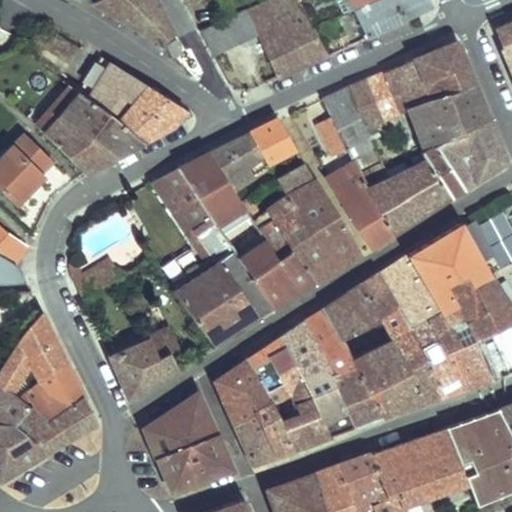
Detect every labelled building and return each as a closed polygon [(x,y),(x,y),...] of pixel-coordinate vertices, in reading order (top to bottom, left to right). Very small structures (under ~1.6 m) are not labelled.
[(113,15),(143,0),(92,0),(91,1),(113,15)] [(161,11),(154,0),(143,0),(113,15),(132,27),(161,11)] [(297,0),(269,0),(201,30),(214,56),(240,43),(238,36),(258,27),(276,77),(326,55),(297,0)] [(367,36),(434,7),(430,0),(369,0),(353,7),(367,36)] [(173,34),(161,11),(132,27),(159,44),(173,34)] [(511,18),(493,26),(511,74),(511,18)] [(183,53),(176,41),(166,47),(173,59),(183,53)] [(429,102),(472,84),(453,43),(416,59),(429,102)] [(140,141),(192,114),(97,55),(88,68),(96,74),(80,95),(140,141)] [(408,111),(429,102),(416,59),(371,78),(381,121),(392,117),(408,111)] [(404,152),(392,117),(381,121),(371,78),(349,88),(373,141),(373,146),(382,170),(389,170),(412,157),(410,149),(404,152)] [(64,83),(35,125),(44,134),(75,91),(64,83)] [(488,118),(472,84),(429,102),(408,111),(422,152),(429,149),(488,118)] [(373,141),(349,88),(321,99),(330,117),(348,151),(353,162),(366,188),(385,182),(382,170),(373,146),(373,141)] [(140,141),(80,95),(75,91),(44,134),(80,172),(140,141)] [(348,151),(330,117),(315,123),(332,157),(348,151)] [(462,188),(507,161),(488,118),(429,149),(433,156),(437,155),(461,189),(462,188)] [(286,155),(296,150),(276,119),(251,131),(270,163),(286,155)] [(233,189),(271,166),(270,163),(251,131),(247,133),(208,151),(233,189)] [(25,136),(0,160),(0,184),(18,203),(33,188),(27,181),(49,159),(25,136)] [(461,189),(437,155),(433,156),(429,149),(422,152),(416,155),(422,164),(447,198),(461,189)] [(233,189),(208,151),(179,166),(207,211),(236,194),(233,189)] [(394,231),(363,190),(366,188),(353,162),(327,175),(370,246),(394,231)] [(394,231),(447,198),(422,164),(393,180),(389,170),(382,170),(385,182),(366,188),(363,190),(394,231)] [(213,345),(271,308),(237,256),(228,243),(215,222),(214,222),(207,211),(179,166),(152,180),(205,257),(212,252),(217,259),(172,287),(213,345)] [(286,175),(277,178),(288,195),(314,180),(307,168),(289,178),(286,175)] [(359,254),(314,180),(288,195),(333,270),(359,254)] [(333,270),(288,195),(247,212),(256,225),(264,238),(276,256),(293,247),(313,283),(333,270)] [(243,205),(215,222),(228,243),(256,225),(247,212),(243,205)] [(0,252),(21,265),(29,245),(0,221),(0,252)] [(443,287),(468,273),(473,283),(491,275),(460,222),(409,254),(407,255),(441,313),(426,320),(433,332),(459,320),(443,287)] [(313,283),(293,247),(276,256),(264,238),(237,256),(271,308),(313,283)] [(70,274),(82,301),(152,259),(139,241),(84,280),(78,271),(70,274)] [(426,320),(441,313),(407,255),(379,273),(409,328),(426,320)] [(419,347),(409,328),(379,273),(361,285),(379,318),(390,338),(400,356),(419,347)] [(469,339),(511,319),(511,307),(491,275),(473,283),(468,273),(443,287),(459,320),(469,339)] [(379,318),(361,285),(325,308),(341,339),(379,318)] [(352,360),(341,339),(325,308),(303,323),(330,382),(356,368),(352,360)] [(67,367),(41,314),(0,367),(0,393),(8,399),(18,386),(26,394),(16,404),(22,408),(53,385),(52,378),(67,367)] [(488,376),(511,367),(511,319),(469,339),(488,376)] [(461,387),(433,332),(426,320),(409,328),(419,347),(443,393),(461,387)] [(488,376),(469,339),(459,320),(433,332),(461,387),(488,376)] [(330,382),(303,323),(280,338),(279,338),(303,385),(328,436),(351,427),(330,382)] [(148,337),(109,355),(130,398),(177,368),(169,352),(158,357),(148,337)] [(287,393),(303,385),(279,338),(249,357),(270,402),(287,393)] [(424,401),(400,356),(390,338),(352,360),(356,368),(381,417),(424,401)] [(443,393),(419,347),(400,356),(424,401),(443,393)] [(255,410),(270,402),(249,357),(216,379),(234,423),(255,410)] [(48,425),(84,401),(67,367),(52,378),(53,385),(22,408),(23,409),(48,425)] [(381,417),(356,368),(330,382),(351,427),(381,417)] [(328,436),(303,385),(287,393),(292,404),(276,413),(292,449),(328,436)] [(170,492),(232,471),(198,392),(143,430),(170,492)] [(8,399),(0,393),(0,476),(4,479),(43,455),(7,429),(23,409),(22,408),(16,404),(8,399)] [(43,455),(95,423),(84,401),(48,425),(23,409),(7,429),(43,455)] [(511,401),(498,407),(511,445),(511,401)] [(292,449),(276,413),(270,402),(255,410),(274,455),(292,449)] [(511,491),(511,445),(498,407),(471,417),(509,493),(511,491)] [(274,455),(255,410),(234,423),(252,464),(274,455)] [(509,493),(471,417),(443,427),(467,485),(475,504),(509,493)] [(467,485),(443,427),(369,454),(385,498),(374,503),(376,511),(400,511),(399,510),(467,485)] [(376,511),(374,503),(385,498),(369,454),(338,465),(351,511),(376,511)] [(351,511),(338,465),(315,473),(325,509),(326,511),(351,511)] [(274,511),(316,511),(325,509),(315,473),(265,490),(274,511)] [(250,511),(243,497),(205,511),(250,511)]
